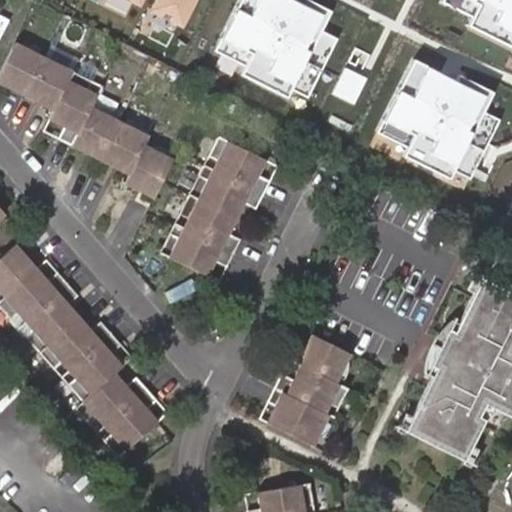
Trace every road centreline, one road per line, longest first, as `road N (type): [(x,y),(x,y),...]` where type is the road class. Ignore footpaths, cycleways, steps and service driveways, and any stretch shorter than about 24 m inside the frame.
road 1 (residential): [(225,376),(183,354),(0,150)]
road 2 (residential): [(225,376),(317,198)]
road 3 (unknown): [(290,251),(412,334)]
road 4 (residential): [(200,511),(191,462),(225,376)]
